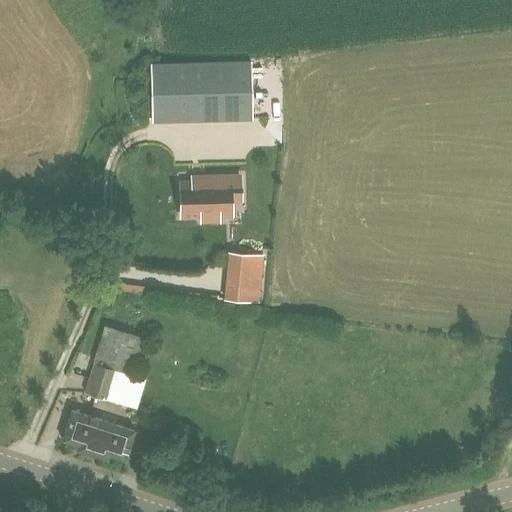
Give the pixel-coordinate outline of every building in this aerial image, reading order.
[(251,61),(150,64),(152,121),(252,118),(251,61)] [(192,182),(180,182),(181,216),(201,216),(201,220),(218,220),(218,215),(231,215),(231,199),(240,199),(240,177),(207,178),(207,182),(192,182)] [(229,300),(263,301),(264,252),(230,251),(229,300)] [(86,343),(77,374),(87,378),(83,392),(130,408),(139,378),(133,375),(145,338),(104,325),(97,347),(86,343)] [(78,445),(76,449),(107,459),(109,454),(125,459),(134,429),(71,410),(62,440),(78,445)] [(248,473),(237,472),(235,483),(247,485),(248,473)]
